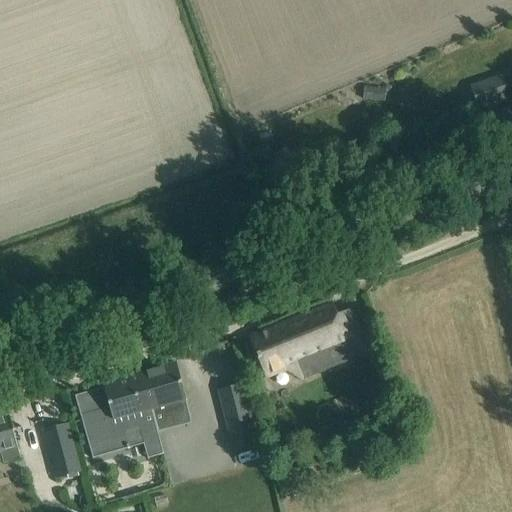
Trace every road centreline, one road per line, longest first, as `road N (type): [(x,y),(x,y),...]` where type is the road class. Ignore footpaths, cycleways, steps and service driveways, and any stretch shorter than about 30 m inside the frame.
road 1 (tertiary): [(0,354),(511,164)]
road 2 (track): [(511,217),(228,331),(0,402)]
road 3 (track): [(183,345),(251,289),(265,260)]
